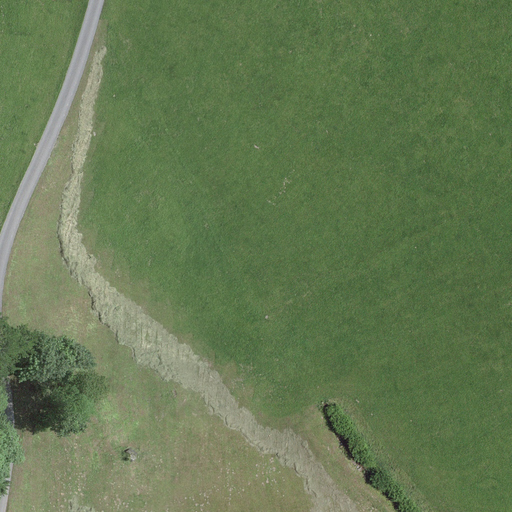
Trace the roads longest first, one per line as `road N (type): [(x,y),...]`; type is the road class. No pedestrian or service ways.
road 1 (track): [(100,0),(0,271)]
road 2 (track): [(0,494),(0,368)]
